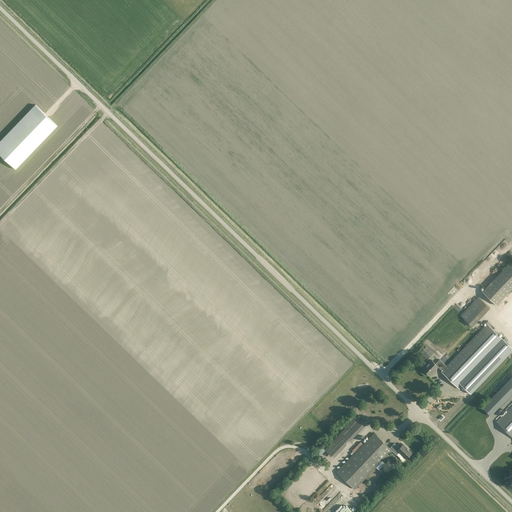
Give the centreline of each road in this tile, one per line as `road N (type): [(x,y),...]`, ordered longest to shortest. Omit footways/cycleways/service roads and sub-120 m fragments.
road 1 (unclassified): [(511,500),(0,7)]
road 2 (track): [(312,457),(291,445),(276,450),(217,511)]
